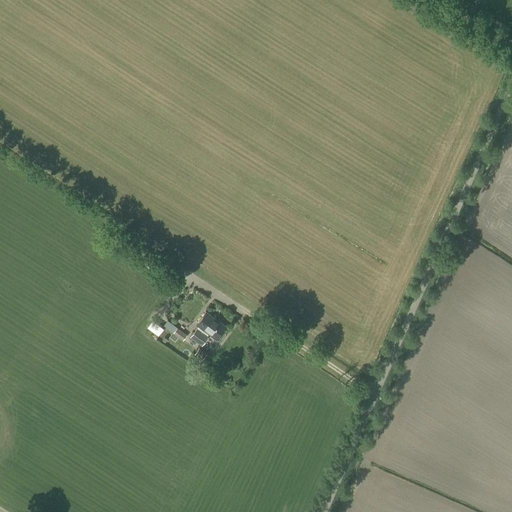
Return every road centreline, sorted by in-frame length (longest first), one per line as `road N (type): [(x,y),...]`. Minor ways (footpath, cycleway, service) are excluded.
road 1 (unclassified): [(371,390),(511,87)]
road 2 (residential): [(371,390),(187,271)]
road 3 (unclassified): [(319,511),(371,390)]
